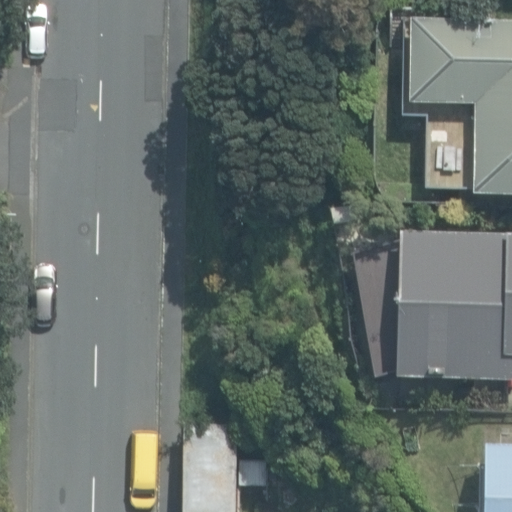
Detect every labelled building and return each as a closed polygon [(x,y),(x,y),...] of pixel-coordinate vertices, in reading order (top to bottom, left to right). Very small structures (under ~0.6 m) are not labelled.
[(472,194),(511,195),(511,21),(410,20),(408,103),(474,105),(472,194)] [(511,234),(399,234),(398,378),(511,379),(511,234)] [(181,511),(236,511),(238,424),(183,423),(181,511)] [(484,511),(511,511),(511,446),(486,445),(484,511)] [(267,457),(242,456),(241,483),(267,484),(267,457)]
